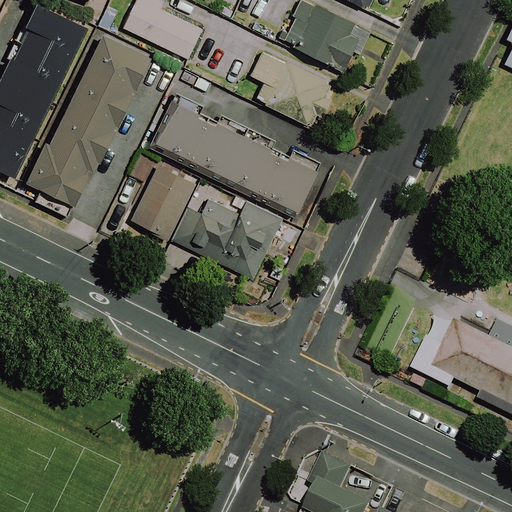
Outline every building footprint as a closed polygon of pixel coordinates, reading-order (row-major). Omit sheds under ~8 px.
[(0,0),(0,26),(13,0),(0,0)] [(211,28),(155,0),(142,0),(129,25),(195,59),(211,28)] [(341,0),(359,9),(363,0),(341,0)] [(378,35),(312,1),(290,44),(356,78),(378,35)] [(98,33),(48,8),(0,101),(0,165),(23,177),(98,33)] [(511,35),(499,66),(511,71),(511,35)] [(160,64),(113,39),(37,186),(85,210),(160,64)] [(343,87),(271,50),(249,92),(321,129),(343,87)] [(331,169),(183,93),(159,140),(173,147),(135,219),(176,240),(213,168),(307,215),(331,169)] [(511,351),(465,329),(444,371),(511,405),(511,351)] [(310,480),(317,483),(322,474),(342,485),(352,464),(324,450),(310,480)] [(342,485),(322,474),(317,483),(305,505),(319,511),(367,511),(374,500),(342,485)]
